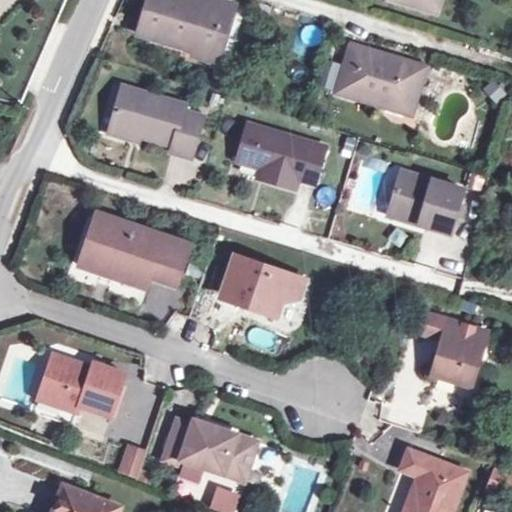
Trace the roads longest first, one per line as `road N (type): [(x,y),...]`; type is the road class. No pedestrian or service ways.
road 1 (residential): [(427,278),(28,150)]
road 2 (residential): [(320,400),(0,293)]
road 3 (residential): [(302,0),(498,61)]
road 4 (residential): [(28,150),(93,0)]
